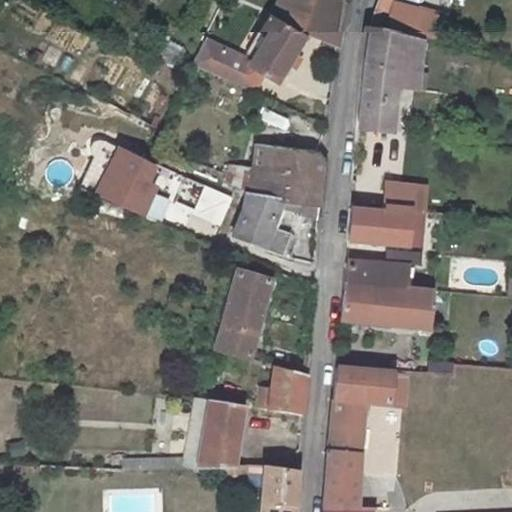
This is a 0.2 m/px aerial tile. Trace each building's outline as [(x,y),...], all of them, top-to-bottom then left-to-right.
[(254,55),(207,33),(192,67),(251,95),(264,73),(278,81),(286,67),(294,72),(300,61),(292,56),(305,34),(338,46),(344,2),(340,0),(283,0),(278,15),(269,31),(257,50),(254,55)] [(397,6),(398,0),(379,0),(371,26),(421,36),(425,12),(397,6)] [(423,40),(445,44),(450,17),(425,12),(421,36),(420,40),(423,40)] [(269,31),(260,25),(248,45),(257,50),(269,31)] [(399,88),(418,90),(423,40),(420,40),(370,30),(360,128),(395,131),(399,88)] [(248,193),(320,201),(324,160),(315,152),(254,145),(248,193)] [(132,213),(131,215),(137,217),(149,187),(144,185),(150,168),(118,151),(99,199),(132,213)] [(426,186),(386,182),(384,205),(411,209),(410,214),(424,215),(426,186)] [(278,208),(319,213),(320,201),(248,193),(234,236),(259,247),(286,256),(293,236),(270,227),(278,208)] [(421,228),(409,226),(410,214),(411,209),(384,205),(384,211),(352,207),(349,239),(419,245),(421,228)] [(383,250),(383,261),(413,261),(414,251),(383,250)] [(345,283),(404,289),(406,266),(347,259),(345,283)] [(236,271),(215,349),(249,358),(269,281),(236,271)] [(404,289),(345,283),(342,319),(431,328),(434,292),(404,289)] [(337,365),(323,511),(369,511),(369,510),(361,509),(369,404),(409,408),(413,373),(337,365)] [(456,377),(457,366),(437,365),(436,375),(456,377)] [(273,367),(270,391),(259,389),(256,408),(303,415),(305,393),(306,376),(273,367)] [(123,473),(180,471),(223,470),(231,470),(242,405),(209,399),(198,457),(123,459),(123,473)] [(266,467),(262,511),(294,511),(298,470),(266,467)] [(243,470),(231,470),(223,470),(223,486),(242,487),(243,470)]
